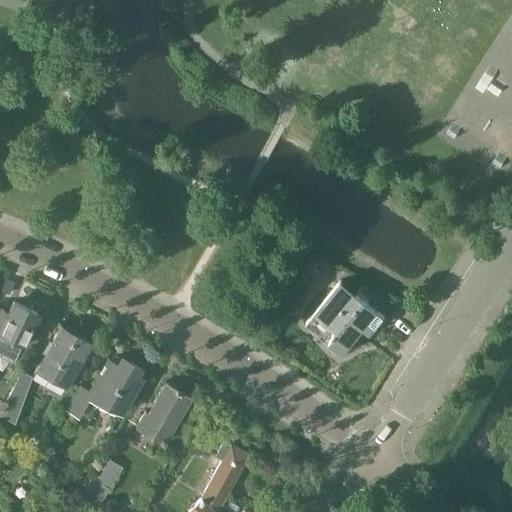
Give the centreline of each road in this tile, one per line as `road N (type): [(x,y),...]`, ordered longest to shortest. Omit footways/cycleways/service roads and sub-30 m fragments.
road 1 (residential): [(374,455),(169,322),(0,236)]
road 2 (residential): [(374,455),(511,242)]
